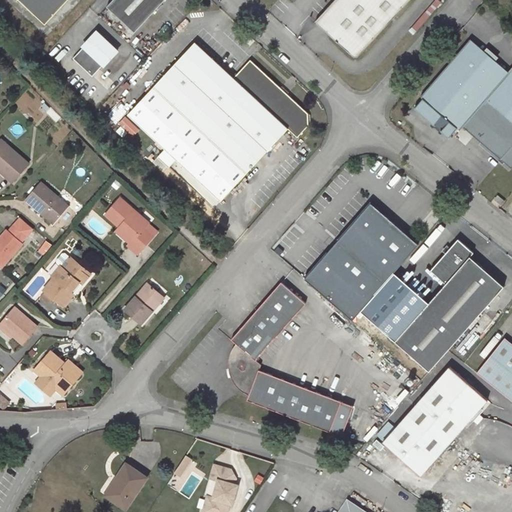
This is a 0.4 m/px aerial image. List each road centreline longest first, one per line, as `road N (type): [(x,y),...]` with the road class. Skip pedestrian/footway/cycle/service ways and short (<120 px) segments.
road 1 (unclassified): [(132,381),(360,117)]
road 2 (unclassified): [(403,511),(315,462),(121,410)]
road 3 (unclassified): [(360,117),(511,236)]
road 4 (unknown): [(147,100),(270,221)]
road 5 (unclassified): [(234,0),(360,117)]
road 6 (unclassified): [(360,117),(464,0)]
